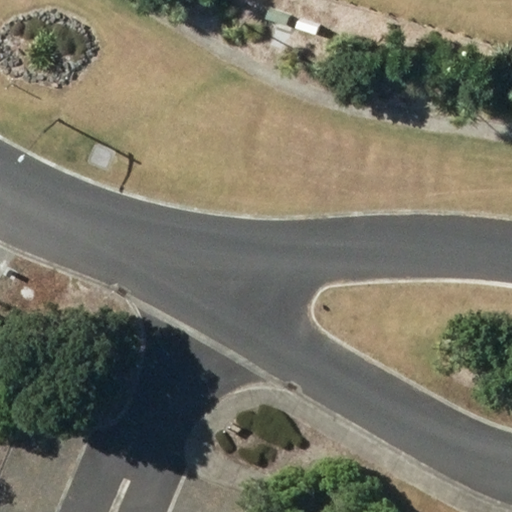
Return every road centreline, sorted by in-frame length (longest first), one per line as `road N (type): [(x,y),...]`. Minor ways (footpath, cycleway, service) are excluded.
road 1 (residential): [(511,472),(408,425),(350,387),(299,350),(216,268)]
road 2 (residential): [(216,268),(342,249),(511,251)]
road 3 (residential): [(0,192),(216,268)]
